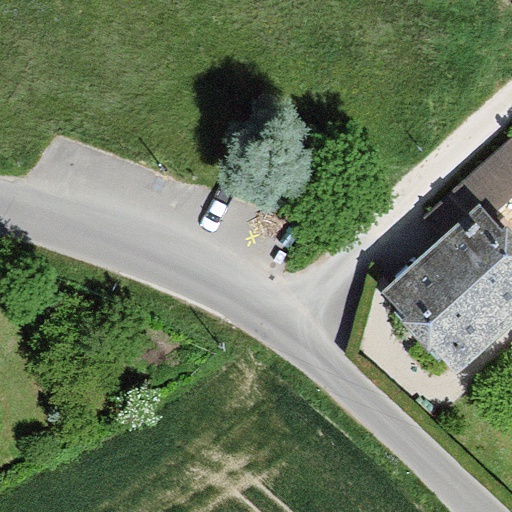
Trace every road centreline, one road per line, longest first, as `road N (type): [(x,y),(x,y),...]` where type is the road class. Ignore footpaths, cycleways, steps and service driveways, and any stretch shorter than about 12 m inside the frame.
road 1 (unclassified): [(0,209),(200,280),(285,330)]
road 2 (unclassified): [(285,330),(483,511)]
road 3 (track): [(368,234),(511,99)]
road 4 (residential): [(285,330),(368,234)]
